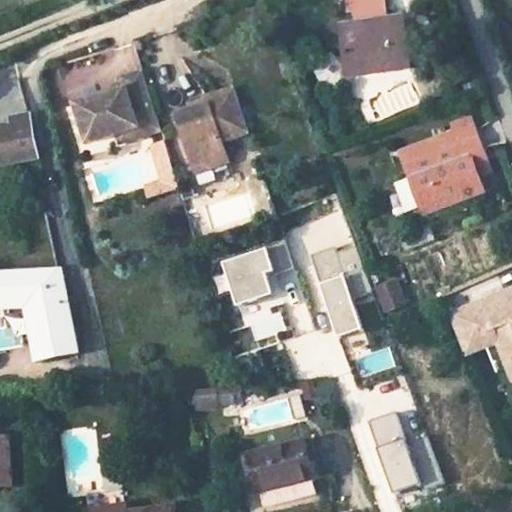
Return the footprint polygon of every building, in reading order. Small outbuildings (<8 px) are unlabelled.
[(384,0),(354,0),(358,23),(342,25),(350,78),(353,78),(412,70),(403,16),(387,18),(384,0)] [(162,135),(144,76),(123,82),(126,93),(77,108),(89,148),(119,138),(138,132),(141,142),(162,135)] [(178,122),(195,169),(209,165),(215,171),(231,166),(224,147),(252,137),(236,92),(206,103),(208,110),(192,116),(178,122)] [(206,103),(190,109),(192,116),(208,110),(206,103)] [(0,165),(39,158),(29,114),(13,119),(14,124),(0,127),(0,165)] [(472,125),(458,131),(466,149),(475,173),(489,167),(472,125)] [(458,131),(400,155),(423,211),(431,208),(481,187),(475,173),(466,149),(458,131)] [(138,132),(119,138),(122,148),(141,142),(138,132)] [(165,145),(153,148),(160,169),(172,166),(165,145)] [(198,177),(215,171),(209,165),(195,169),(198,177)] [(172,166),(160,169),(164,183),(176,179),(172,166)] [(59,268),(0,271),(0,285),(1,307),(29,306),(41,360),(78,352),(59,268)] [(511,309),(505,292),(449,315),(465,355),(498,341),(508,368),(511,366),(511,309)] [(216,389),(195,391),(196,403),(217,401),(216,389)] [(217,401),(196,403),(197,411),(218,409),(217,401)] [(8,437),(0,437),(0,487),(11,487),(8,437)] [(313,438),(305,440),(315,477),(324,475),(313,438)] [(305,440),(250,454),(260,492),(315,477),(305,440)] [(250,454),(242,456),(252,494),(260,492),(250,454)]
